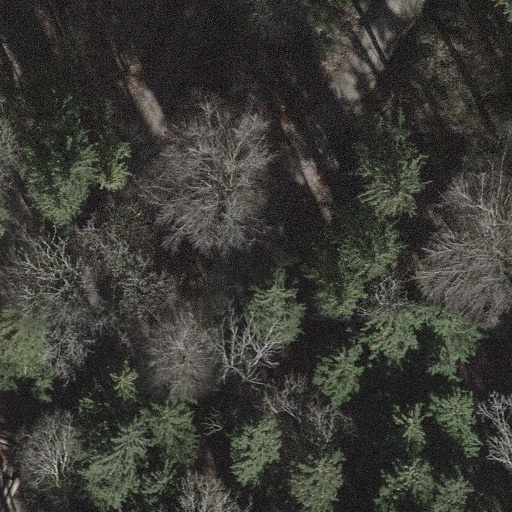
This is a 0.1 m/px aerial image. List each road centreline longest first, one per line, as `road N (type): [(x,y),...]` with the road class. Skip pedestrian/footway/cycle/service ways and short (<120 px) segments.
road 1 (track): [(45,511),(422,0)]
road 2 (track): [(19,511),(127,168),(206,0)]
